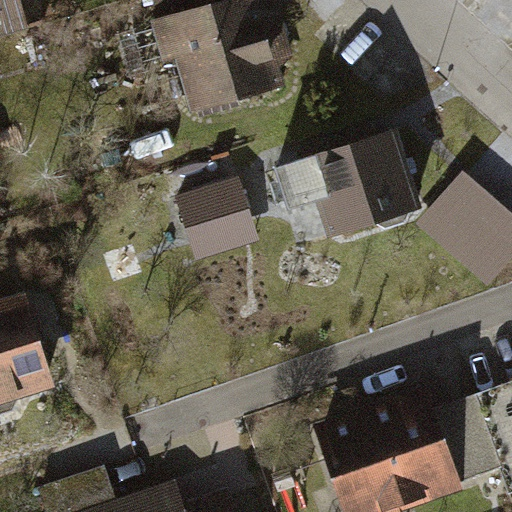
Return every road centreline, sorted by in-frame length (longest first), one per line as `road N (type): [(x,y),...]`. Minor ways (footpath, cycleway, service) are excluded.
road 1 (residential): [(511,301),(133,434)]
road 2 (residential): [(418,0),(511,85)]
